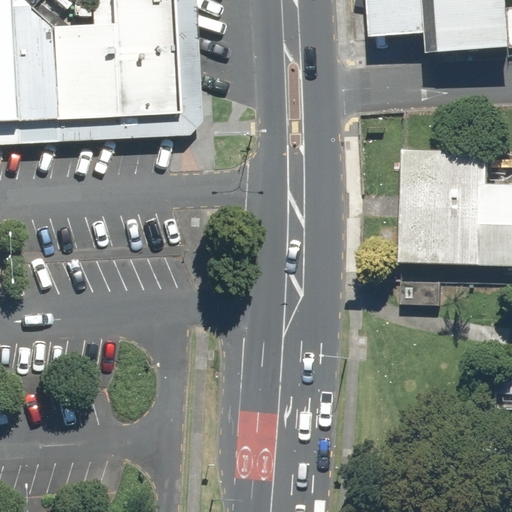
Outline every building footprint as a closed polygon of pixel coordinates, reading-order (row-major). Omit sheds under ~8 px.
[(0,0),(0,122),(16,122),(10,0),(0,0)] [(177,115),(172,0),(108,0),(110,25),(52,28),(56,120),(177,115)] [(443,32),(439,0),(371,0),(375,39),(443,32)] [(511,47),(511,43),(508,0),(439,0),(443,32),(445,53),(511,47)] [(16,122),(56,120),(52,28),(28,3),(11,4),(16,122)] [(488,156),(400,152),(397,266),(511,269),(511,187),(487,187),(488,156)]
